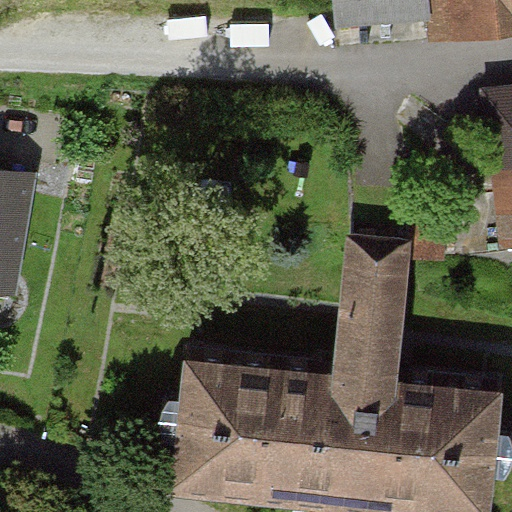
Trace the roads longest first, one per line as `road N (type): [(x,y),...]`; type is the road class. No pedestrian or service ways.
road 1 (residential): [(0,56),(383,65),(511,56)]
road 2 (residential): [(153,511),(0,446)]
